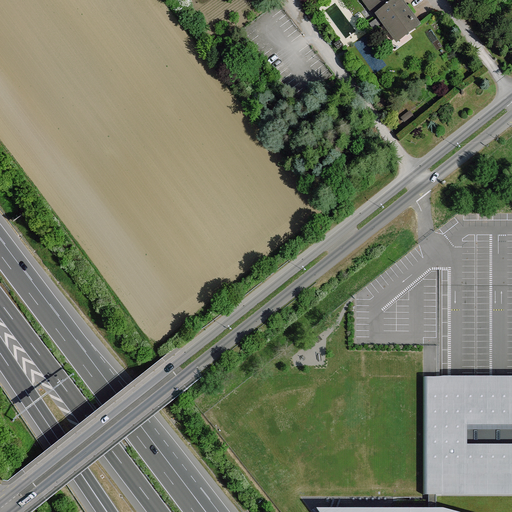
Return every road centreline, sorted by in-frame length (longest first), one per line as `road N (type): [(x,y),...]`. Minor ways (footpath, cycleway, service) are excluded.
road 1 (tertiary): [(340,231),(17,488),(3,509)]
road 2 (tertiary): [(3,509),(27,501),(349,245)]
road 3 (motorway): [(0,307),(158,511)]
road 4 (tertiary): [(511,96),(340,231)]
road 5 (tertiary): [(349,245),(511,116)]
road 6 (motorway): [(0,350),(107,511)]
road 7 (motorway): [(112,401),(0,252)]
road 8 (motorway): [(201,511),(112,401)]
road 9 (motorway): [(195,511),(112,401)]
